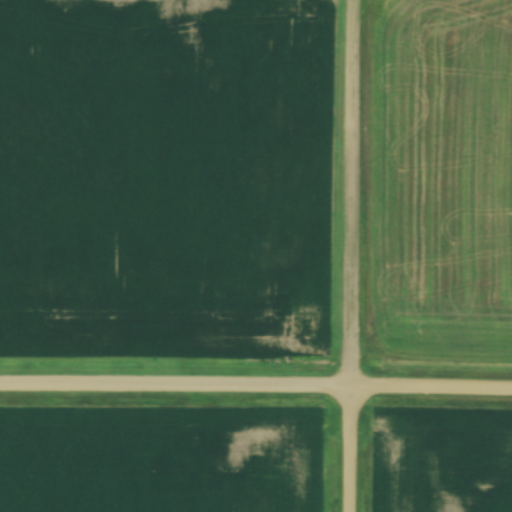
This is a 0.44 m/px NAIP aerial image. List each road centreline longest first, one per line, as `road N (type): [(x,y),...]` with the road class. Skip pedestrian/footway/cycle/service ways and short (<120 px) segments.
road 1 (residential): [(511,390),(0,385)]
road 2 (residential): [(350,511),(353,0)]
